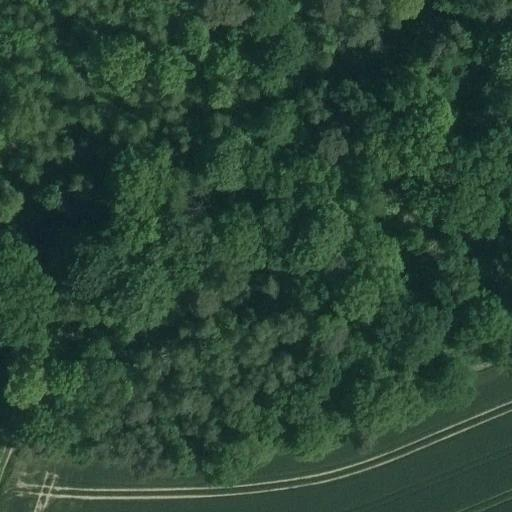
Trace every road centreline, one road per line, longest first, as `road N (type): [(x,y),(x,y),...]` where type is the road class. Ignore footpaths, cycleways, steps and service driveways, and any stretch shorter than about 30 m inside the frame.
road 1 (track): [(70,265),(103,219),(162,188),(300,152),(350,119),(446,0)]
road 2 (track): [(0,471),(70,265)]
road 3 (track): [(70,265),(49,218),(0,168)]
